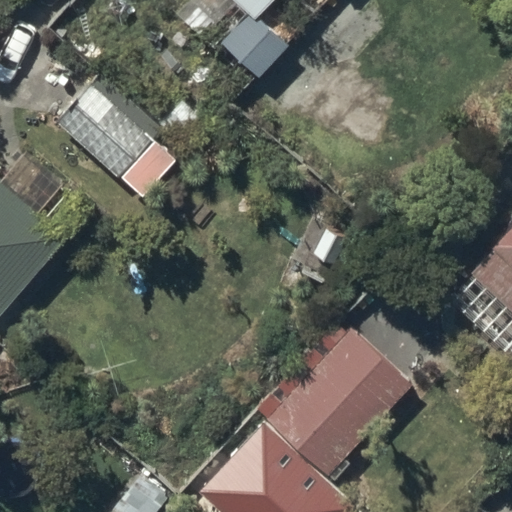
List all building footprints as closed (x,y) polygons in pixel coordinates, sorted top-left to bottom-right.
[(257,64),(285,33),(250,2),(222,33),(257,64)] [(98,63),(54,113),(141,189),(176,149),(156,132),(165,122),(98,63)] [(0,163),(0,302),(70,224),(0,163)] [(511,212),(500,226),(499,225),(445,283),(511,345),(511,212)] [(412,371),(352,317),(269,407),(329,462),(412,371)] [(149,511),(167,489),(139,468),(105,511),(149,511)]
